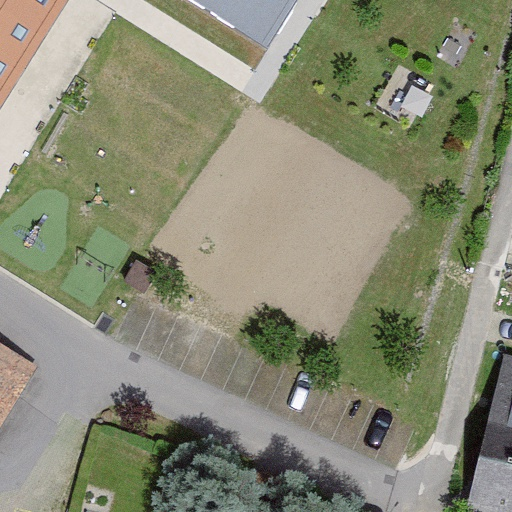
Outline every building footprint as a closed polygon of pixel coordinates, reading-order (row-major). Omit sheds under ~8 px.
[(0,0),(0,106),(67,0),(0,0)] [(175,0),(267,56),(300,0),(175,0)] [(175,238),(337,314),(402,174),(241,98),(175,238)] [(0,348),(0,431),(38,371),(0,348)] [(511,511),(511,364),(502,362),(469,511),(511,511)]
